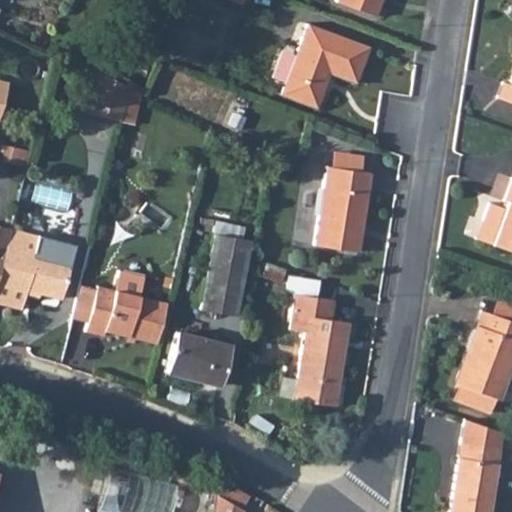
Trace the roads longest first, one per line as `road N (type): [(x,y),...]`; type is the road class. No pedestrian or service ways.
road 1 (residential): [(356,511),(388,436),(454,0)]
road 2 (residential): [(0,374),(194,436),(317,511)]
